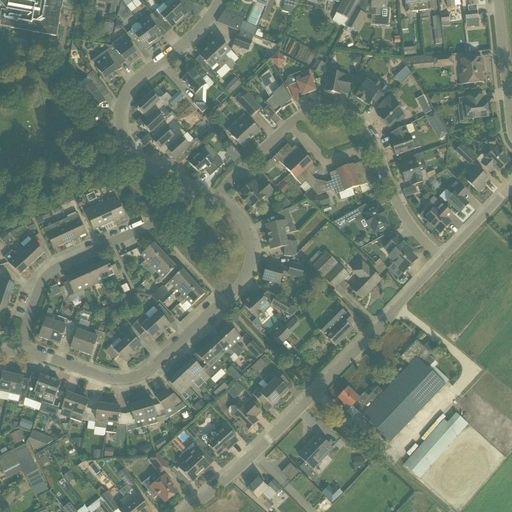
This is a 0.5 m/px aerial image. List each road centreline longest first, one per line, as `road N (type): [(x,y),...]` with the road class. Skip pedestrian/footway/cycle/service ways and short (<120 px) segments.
road 1 (residential): [(179,511),(315,394),(443,259)]
road 2 (residential): [(23,352),(101,378),(154,372),(246,270),(244,227),(216,199)]
road 3 (residential): [(183,187),(136,155),(120,113),(129,85),(191,37),(219,0)]
road 4 (residential): [(23,352),(31,296),(42,279),(149,225),(183,187)]
road 5 (residential): [(443,259),(397,206),(376,147)]
